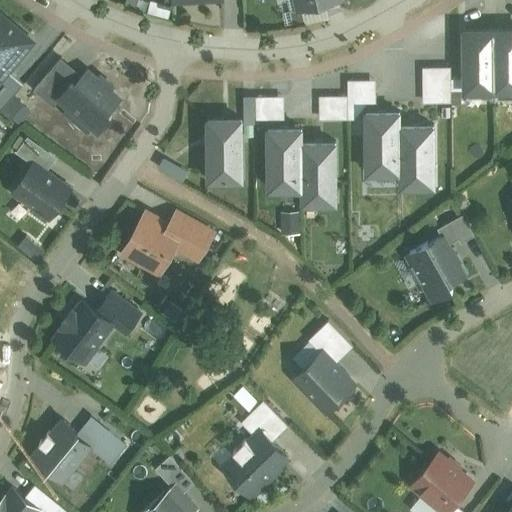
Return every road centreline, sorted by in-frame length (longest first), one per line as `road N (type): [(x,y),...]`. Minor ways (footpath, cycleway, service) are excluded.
road 1 (residential): [(170,44),(161,117),(26,304),(15,341),(19,387),(0,442)]
road 2 (residential): [(402,0),(315,42),(263,51),(170,44)]
road 3 (residential): [(407,361),(322,484),(286,511)]
road 4 (residential): [(502,441),(407,361)]
road 5 (residential): [(511,295),(442,331),(407,361)]
